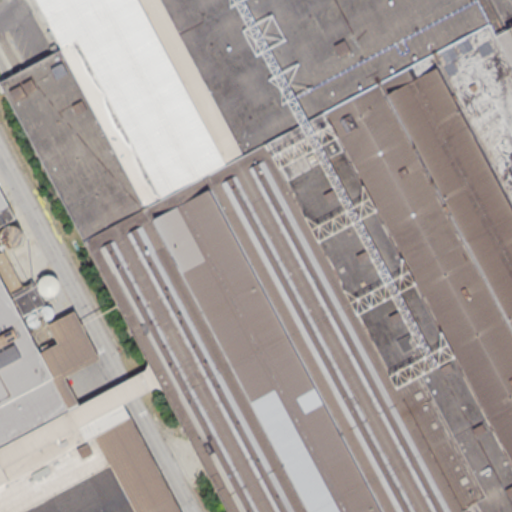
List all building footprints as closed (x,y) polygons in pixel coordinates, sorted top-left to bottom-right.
[(511,511),(511,0),(35,0),(62,50),(19,71),(0,80),(0,82),(150,365),(160,384),(227,511),(511,511)] [(0,511),(0,191),(14,217),(0,224),(0,251),(3,250),(23,286),(33,281),(45,303),(22,316),(38,352),(68,409),(85,439),(94,434),(135,511),(0,511)] [(38,352),(68,409),(78,404),(63,376),(98,358),(74,310),(47,323),(57,343),(38,352)] [(68,409),(85,439),(94,434),(129,415),(123,404),(160,384),(150,365),(78,404),(68,409)] [(129,415),(180,511),(135,511),(94,434),(129,415)]
